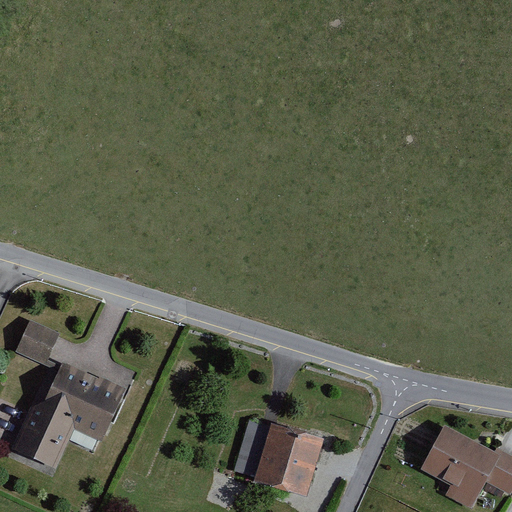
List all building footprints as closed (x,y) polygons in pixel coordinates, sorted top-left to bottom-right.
[(49,368),(58,372),(60,366),(48,360),(54,348),(60,335),(60,334),(30,320),(15,352),(49,368)] [(104,435),(124,387),(63,360),(60,366),(58,372),(45,401),(31,407),(29,411),(14,446),(12,448),(56,467),(67,442),(74,427),(100,439),(101,439),(104,435)] [(254,478),(269,428),(262,426),(249,422),(235,472),(254,478)] [(307,496),(324,439),(270,423),(269,428),(254,478),(253,481),(307,496)] [(445,495),(472,509),(479,495),(486,482),(501,455),(495,452),(472,440),(445,426),(442,433),(422,470),(451,485),(445,495)] [(511,455),(497,447),(495,452),(501,455),(486,482),(511,496),(511,493),(511,455)]
